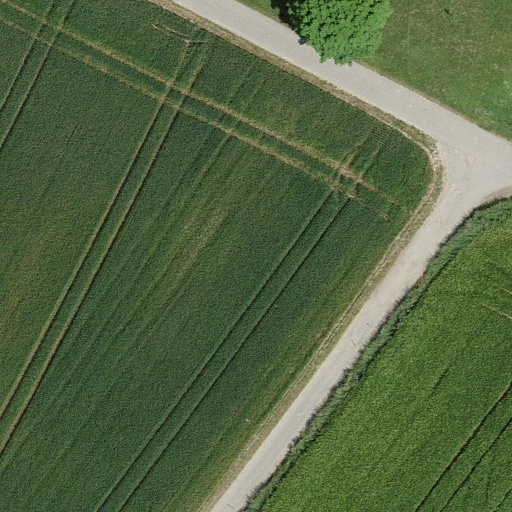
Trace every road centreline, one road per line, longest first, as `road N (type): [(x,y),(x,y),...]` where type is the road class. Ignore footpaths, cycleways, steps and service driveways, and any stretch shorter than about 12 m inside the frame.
road 1 (track): [(497,147),(225,511)]
road 2 (track): [(213,0),(511,154)]
